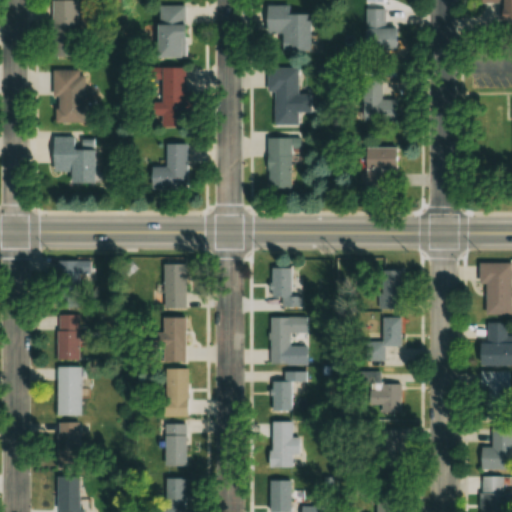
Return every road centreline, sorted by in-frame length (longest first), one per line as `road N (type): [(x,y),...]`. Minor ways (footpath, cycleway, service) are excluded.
road 1 (residential): [(232,511),(231,0)]
road 2 (residential): [(445,511),(444,0)]
road 3 (residential): [(17,0),(18,511)]
road 4 (secondary): [(232,232),(511,232)]
road 5 (secondary): [(232,232),(0,233)]
